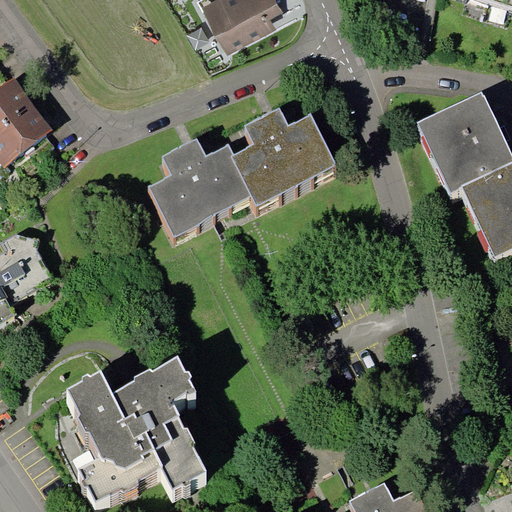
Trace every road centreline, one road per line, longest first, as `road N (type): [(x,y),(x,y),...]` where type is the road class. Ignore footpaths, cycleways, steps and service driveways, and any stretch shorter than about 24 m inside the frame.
road 1 (residential): [(341,43),(385,166),(474,511)]
road 2 (residential): [(0,5),(88,125),(111,131),(341,43)]
